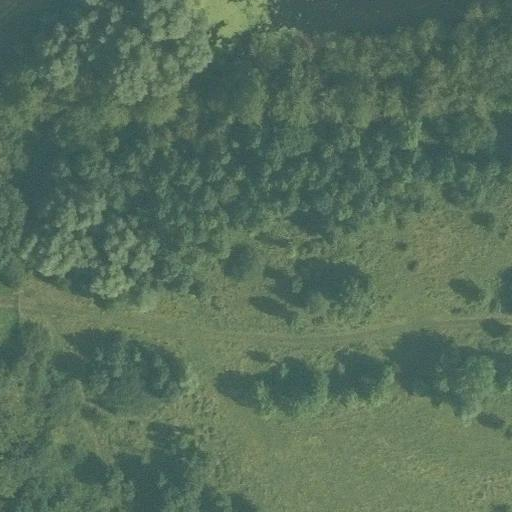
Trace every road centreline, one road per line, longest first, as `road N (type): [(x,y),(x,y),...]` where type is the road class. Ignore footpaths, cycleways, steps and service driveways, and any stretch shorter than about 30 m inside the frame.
road 1 (track): [(175,326),(315,342),(511,325)]
road 2 (track): [(175,326),(292,511)]
road 3 (track): [(45,307),(175,326)]
